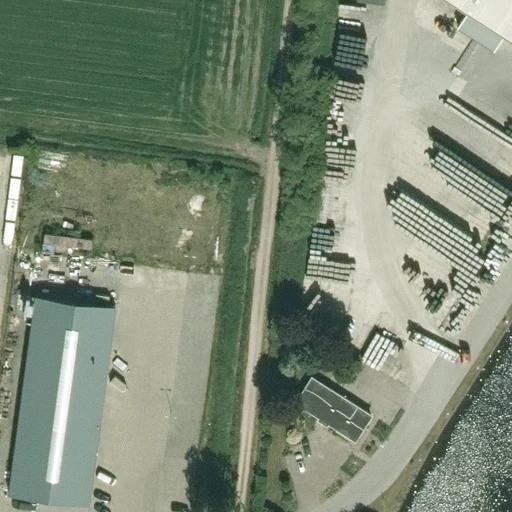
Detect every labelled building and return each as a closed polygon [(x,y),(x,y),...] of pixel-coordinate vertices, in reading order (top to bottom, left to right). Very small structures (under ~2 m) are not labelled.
[(511,0),(449,0),(466,11),(457,26),(493,49),(503,34),(511,39),(511,0)] [(318,179),(318,195),(353,197),(354,180),(318,179)] [(361,229),(312,227),(310,268),(319,268),(359,270),(361,229)] [(115,305),(36,294),(9,493),(89,503),(115,305)] [(356,317),(356,341),(360,341),(360,356),(389,356),(389,361),(406,361),(406,330),(390,330),(390,317),(356,317)] [(296,401),(355,439),(370,414),(312,377),(296,401)]
